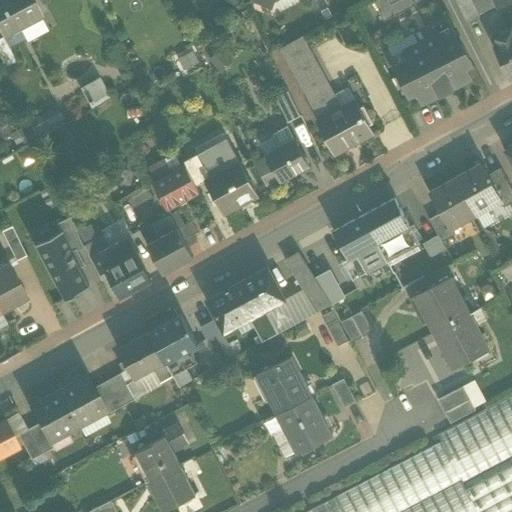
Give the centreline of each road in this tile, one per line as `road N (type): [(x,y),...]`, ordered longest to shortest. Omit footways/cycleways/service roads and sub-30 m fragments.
road 1 (tertiary): [(0,390),(511,113)]
road 2 (residential): [(259,511),(391,443),(417,413)]
